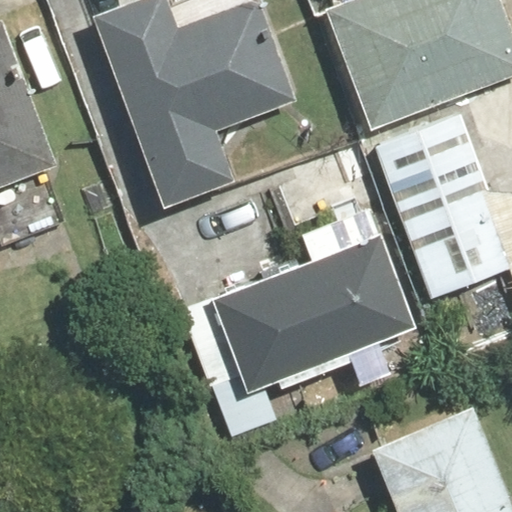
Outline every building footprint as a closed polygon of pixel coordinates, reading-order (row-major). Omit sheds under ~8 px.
[(278,0),(125,0),(103,8),(176,200),(257,170),(236,116),(312,88),(278,0)] [(511,0),(332,0),(378,122),(511,71),(511,0)] [(0,183),(77,154),(21,8),(0,16),(0,183)] [(467,96),(385,128),(451,294),(511,269),(511,198),(508,200),(467,96)] [(218,286),(257,390),(438,322),(373,153),(296,183),(320,248),(218,286)] [(381,442),(410,511),(511,511),(511,474),(482,401),(381,442)]
